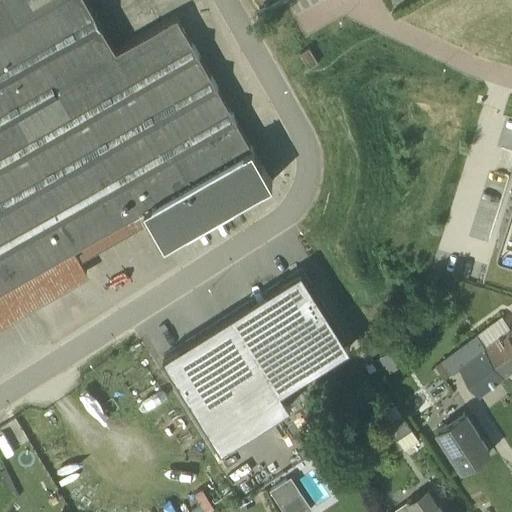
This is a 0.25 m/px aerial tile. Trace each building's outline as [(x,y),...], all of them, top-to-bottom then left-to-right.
[(116,50),(87,0),(0,0),(0,290),(145,208),(165,243),(273,181),(177,15),(116,50)] [(309,67),(318,62),(309,46),(300,52),(309,67)] [(511,170),(511,171),(511,170),(511,191),(498,238),(498,239),(498,241),(498,242),(500,244),(501,245),(511,248),(511,170)] [(281,390),(350,347),(301,269),(163,356),(221,449),(290,405),(281,390)] [(511,368),(511,324),(487,345),(482,349),(502,375),(511,368)] [(502,375),(482,349),(487,345),(477,333),(444,358),(454,371),(459,367),(479,393),(502,375)] [(401,342),(376,358),(383,368),(386,366),(404,355),(407,353),(401,342)] [(465,411),(437,429),(463,469),(490,452),(465,411)] [(389,423),(406,449),(421,439),(404,414),(389,423)] [(307,511),(285,478),(268,490),(282,511),(307,511)] [(436,511),(433,508),(438,505),(427,489),(392,511),(436,511)] [(448,511),(442,502),(438,505),(433,508),(436,511),(448,511)]
